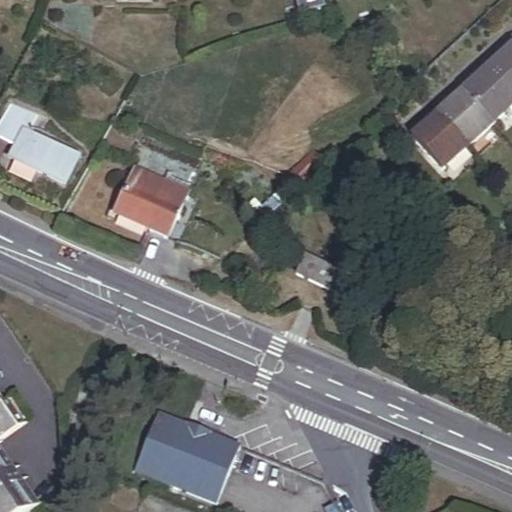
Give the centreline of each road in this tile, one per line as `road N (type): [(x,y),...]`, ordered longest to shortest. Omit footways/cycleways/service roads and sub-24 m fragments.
road 1 (secondary): [(511,450),(193,309),(0,246)]
road 2 (secondary): [(0,255),(347,414)]
road 3 (secondary): [(347,414),(511,486)]
